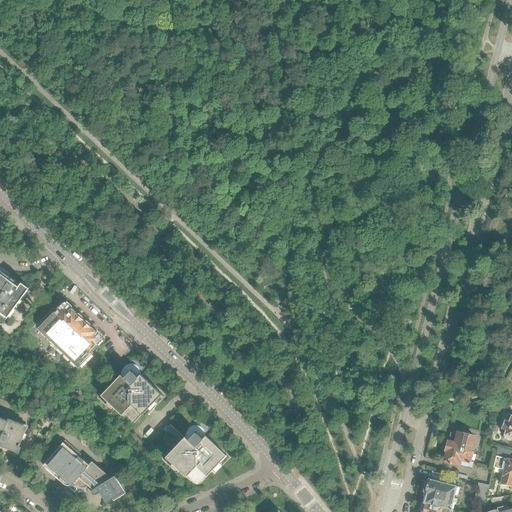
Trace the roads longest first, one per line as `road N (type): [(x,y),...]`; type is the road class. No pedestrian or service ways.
road 1 (unknown): [(352,511),(310,373),(275,323),(0,68)]
road 2 (unknown): [(476,0),(350,499)]
road 3 (residential): [(495,56),(379,511)]
road 4 (residential): [(400,511),(501,118)]
road 5 (unknown): [(275,323),(286,263),(265,227),(240,149),(205,99),(204,75),(301,0)]
road 6 (residential): [(280,468),(53,244)]
